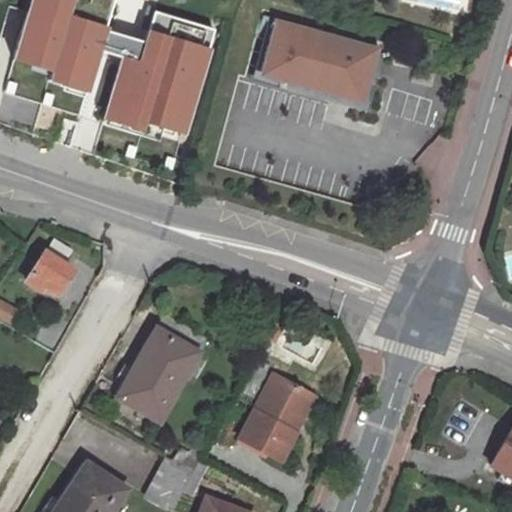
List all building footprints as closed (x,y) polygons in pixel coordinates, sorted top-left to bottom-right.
[(66,78),(87,85),(111,7),(100,4),(101,0),(29,0),(16,44),(54,56),(50,70),(47,79),(64,84),(66,78)] [(153,10),(137,61),(121,56),(105,109),(134,119),(144,122),(147,112),(176,121),(184,124),(208,48),(198,45),(204,26),(153,10)] [(375,61),(379,46),(274,17),(257,78),(362,108),(375,61)] [(198,45),(208,48),(214,29),(204,26),(198,45)] [(54,56),(16,44),(12,58),(50,70),(54,56)] [(144,122),(134,119),(132,127),(141,130),(144,122)] [(184,124),(176,121),(174,131),(182,133),(184,124)] [(56,294),(71,270),(43,252),(26,281),(39,290),(41,285),(56,294)] [(0,301),(0,318),(7,323),(15,310),(0,301)] [(203,339),(160,315),(153,327),(196,351),(203,339)] [(271,324),(263,339),(273,344),(280,329),(271,324)] [(153,327),(114,396),(158,421),(196,351),(153,327)] [(46,364),(53,353),(43,347),(37,359),(46,364)] [(283,429),(303,392),(271,374),(238,438),(276,459),(290,433),(283,429)] [(311,396),(303,392),(283,429),(290,433),(311,396)] [(511,425),(488,464),(500,471),(495,478),(511,488),(511,486),(511,425)] [(171,463),(191,474),(197,461),(179,451),(171,463)] [(146,492),(172,507),(191,474),(171,463),(164,459),(146,492)] [(191,474),(172,507),(180,511),(207,463),(199,459),(197,461),(191,474)] [(109,511),(125,489),(84,463),(50,511),(109,511)] [(240,511),(205,499),(200,511),(240,511)]
